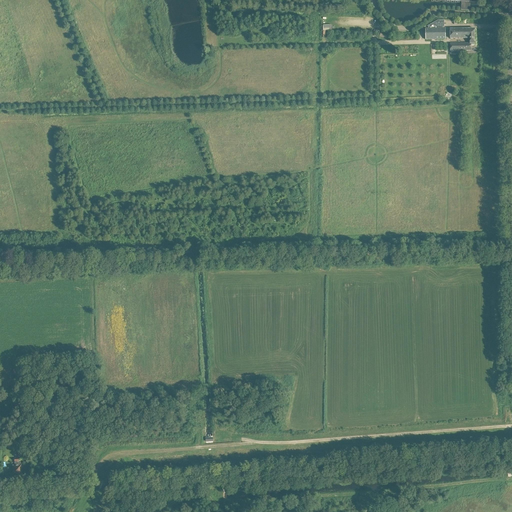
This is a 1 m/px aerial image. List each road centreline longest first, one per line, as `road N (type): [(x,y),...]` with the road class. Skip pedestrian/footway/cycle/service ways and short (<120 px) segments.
road 1 (track): [(0,492),(511,451)]
road 2 (track): [(0,265),(511,255)]
road 3 (track): [(58,0),(108,107),(364,98),(374,87),(373,42)]
road 4 (track): [(504,255),(511,268),(507,452)]
